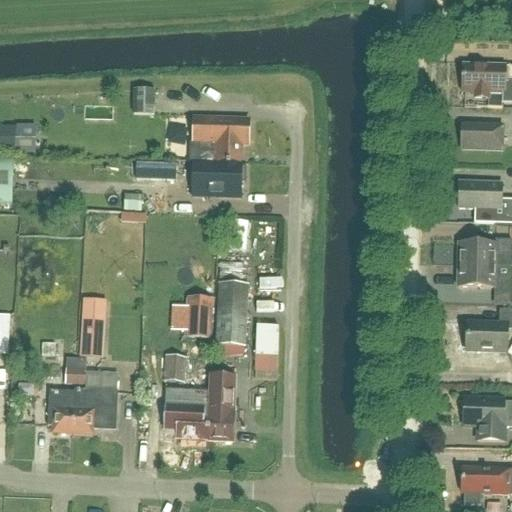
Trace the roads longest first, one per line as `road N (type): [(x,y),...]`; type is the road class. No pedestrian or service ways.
road 1 (residential): [(400,499),(412,0)]
road 2 (residential): [(287,493),(301,116)]
road 3 (residential): [(287,493),(41,486),(0,477)]
